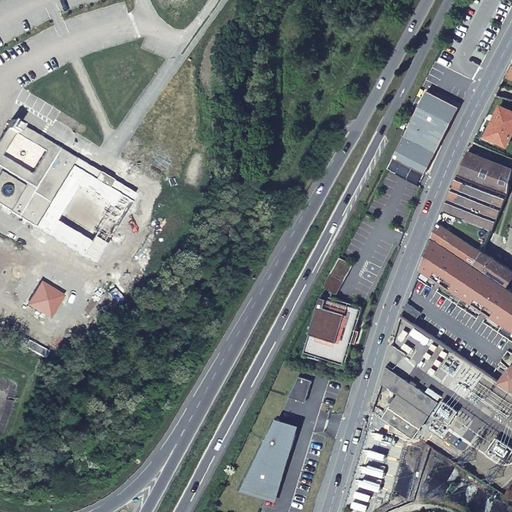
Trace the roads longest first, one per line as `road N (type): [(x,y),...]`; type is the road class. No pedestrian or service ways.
road 1 (motorway): [(179,511),(448,0)]
road 2 (tertiary): [(511,35),(437,191),(329,511)]
road 3 (motorway): [(424,0),(194,416)]
road 4 (motorway): [(194,416),(137,488),(100,511)]
